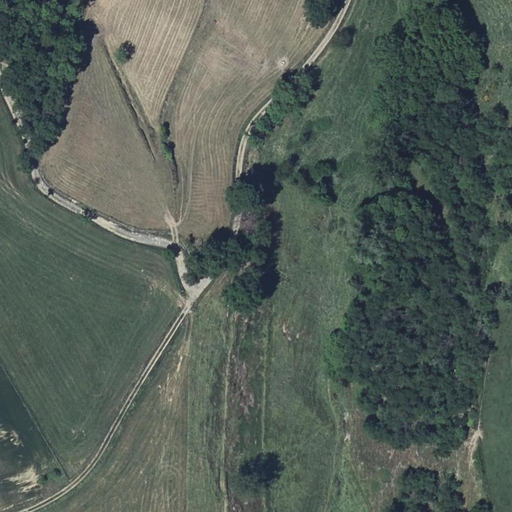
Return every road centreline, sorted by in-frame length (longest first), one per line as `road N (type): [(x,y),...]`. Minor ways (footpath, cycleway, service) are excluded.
road 1 (track): [(344,0),(324,42),(247,134),(231,238),(104,448),(67,490),(24,511)]
road 2 (track): [(195,298),(169,240),(114,226),(43,187),(0,81)]
